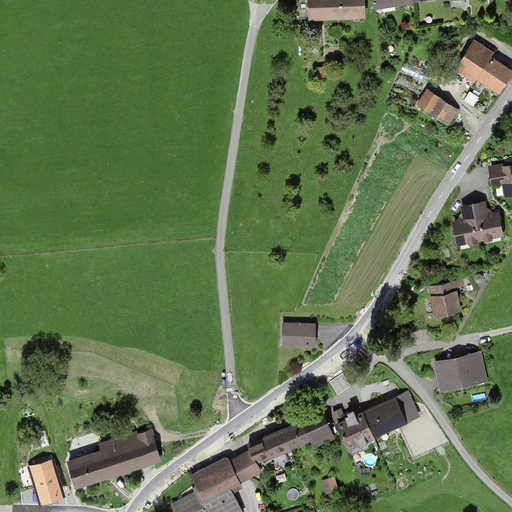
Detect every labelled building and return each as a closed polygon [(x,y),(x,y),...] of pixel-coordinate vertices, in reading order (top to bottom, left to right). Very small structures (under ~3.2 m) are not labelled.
[(365,0),(297,0),(298,18),(366,15),(365,0)] [(499,91),(511,71),(511,68),(493,56),(497,51),(475,36),(454,69),(474,81),(477,76),(499,91)] [(411,87),(423,92),(431,72),(406,61),(402,71),(416,77),(411,87)] [(459,109),(429,89),(418,104),(449,124),(459,109)] [(511,195),(511,164),(503,166),(503,169),(491,171),(493,183),(504,181),(507,196),(511,195)] [(455,223),(459,242),(502,233),(498,214),(486,216),(483,202),(464,206),(467,220),(455,223)] [(428,288),(433,319),(460,314),(456,283),(428,288)] [(6,289),(7,300),(18,298),(17,287),(6,289)] [(318,323),(282,323),(283,349),(318,348),(318,323)] [(482,354),(434,364),(440,395),(488,386),(482,354)] [(351,385),(343,373),(330,381),(339,394),(351,385)] [(396,397),(363,411),(374,435),(417,416),(410,401),(400,406),(396,397)] [(341,409),(334,412),(352,454),(364,450),(360,441),(374,435),(363,411),(356,414),(354,409),(343,414),(341,409)] [(323,412),(283,429),(291,446),(314,436),(317,444),(334,437),(323,412)] [(283,429),(249,444),(252,450),(240,455),(249,475),(261,469),(257,461),(291,446),(283,429)] [(68,459),(77,488),(163,460),(153,431),(68,459)] [(241,479),(231,460),(194,479),(200,489),(173,503),(176,511),(242,511),(243,511),(229,485),(241,479)] [(66,495),(57,466),(32,474),(41,503),(66,495)] [(338,489),(334,477),(323,480),(327,493),(338,489)]
